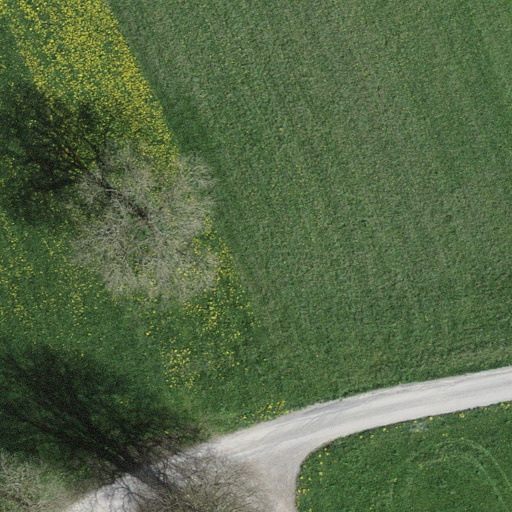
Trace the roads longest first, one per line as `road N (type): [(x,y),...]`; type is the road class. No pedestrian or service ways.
road 1 (unclassified): [(511,383),(245,443),(275,511)]
road 2 (track): [(83,511),(245,443)]
